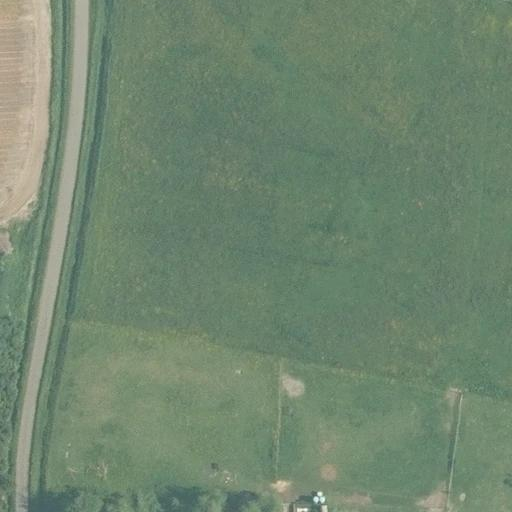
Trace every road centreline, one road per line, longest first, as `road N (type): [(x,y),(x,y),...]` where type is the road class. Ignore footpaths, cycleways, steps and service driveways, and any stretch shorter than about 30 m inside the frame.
road 1 (unclassified): [(20,511),(24,429),(74,122),(79,0)]
road 2 (track): [(0,203),(27,184),(38,0)]
